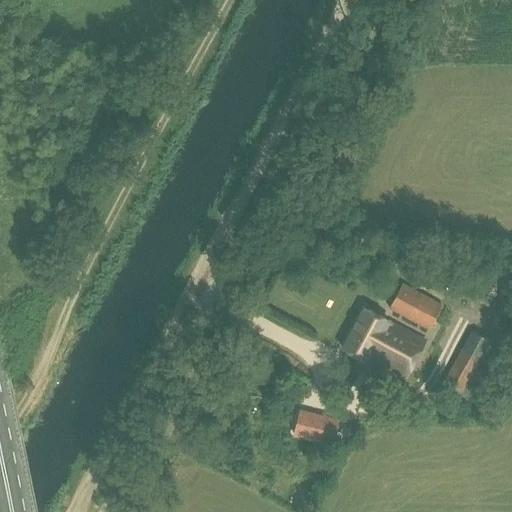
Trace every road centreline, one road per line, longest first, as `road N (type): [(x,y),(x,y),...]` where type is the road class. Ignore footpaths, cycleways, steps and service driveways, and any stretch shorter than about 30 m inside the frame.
road 1 (track): [(346,0),(71,511)]
road 2 (track): [(0,446),(229,0)]
